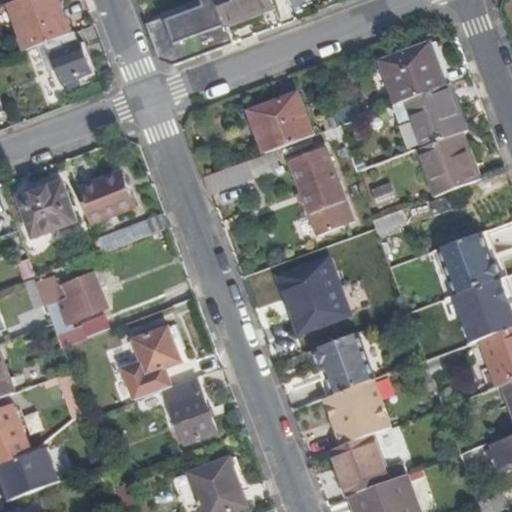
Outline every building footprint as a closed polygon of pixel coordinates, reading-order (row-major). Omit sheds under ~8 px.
[(24,0),(10,5),(22,40),(36,35),(35,32),(59,23),(50,0),(24,0)] [(165,19),(147,26),(160,62),(175,67),(234,45),(228,28),(217,0),(201,0),(204,7),(166,22),(165,19)] [(217,0),(228,28),(274,11),(269,0),(217,0)] [(289,0),(293,9),(306,4),(304,0),(289,0)] [(36,35),(22,40),(18,41),(22,53),(39,47),(70,35),(65,21),(59,23),(35,32),(36,35)] [(70,35),(39,47),(48,71),(58,67),(66,88),(97,76),(85,44),(81,45),(76,33),(70,35)] [(382,64),(398,106),(411,102),(447,88),(431,45),(382,64)] [(447,88),(411,102),(418,119),(429,148),(463,135),(469,133),(451,87),(447,88)] [(250,113),(266,156),(315,138),(299,95),(250,113)] [(418,119),(411,102),(398,106),(397,107),(403,124),(418,119)] [(363,105),(335,116),(336,118),(340,129),(368,118),(363,105)] [(324,123),(328,133),(340,129),(336,118),(324,123)] [(420,151),(438,198),(482,182),(463,135),(429,148),(420,151)] [(327,149),(292,162),(321,237),(356,224),(327,149)] [(206,179),(212,195),(269,172),(264,157),(206,179)] [(80,191),(93,225),(134,208),(121,175),(80,191)] [(380,208),(400,201),(393,183),(374,189),(380,208)] [(20,200),(35,238),(77,222),(62,184),(20,200)] [(377,229),(380,235),(406,226),(401,212),(375,222),(377,229)] [(99,242),(104,254),(171,229),(166,215),(99,242)] [(511,249),(500,219),(464,233),(482,277),(511,265),(511,249)] [(330,259),(279,278),(300,335),(352,316),(330,259)] [(37,279),(30,261),(20,265),(26,283),(37,279)] [(421,271),(408,276),(413,291),(426,286),(421,271)] [(67,287),(79,319),(108,309),(95,276),(67,287)] [(47,305),(55,326),(64,349),(85,341),(80,328),(68,333),(56,302),(61,300),(53,278),(39,284),(47,305)] [(37,279),(26,283),(36,309),(47,305),(39,284),(37,279)] [(166,391),(173,388),(165,369),(183,363),(169,327),(134,340),(148,376),(134,381),(141,400),(166,391)] [(500,388),(504,387),(511,383),(511,329),(482,341),(500,388)] [(378,381),(360,334),(316,351),(323,369),(328,368),(338,396),(378,381)] [(0,353),(0,401),(16,395),(0,353)] [(438,390),(427,362),(417,366),(427,395),(438,390)] [(80,394),(73,373),(59,379),(67,399),(80,394)] [(173,388),(166,391),(187,445),(218,433),(197,379),(173,388)] [(385,389),(381,379),(378,381),(338,396),(319,403),(330,433),(383,413),(375,392),(385,389)] [(15,407),(0,413),(0,467),(33,455),(15,407)] [(375,436),(334,451),(344,479),(341,480),(348,499),(352,497),(393,482),(375,436)] [(511,437),(492,445),(503,475),(511,471),(511,437)] [(230,459),(189,475),(202,511),(235,511),(249,507),(230,459)] [(423,511),(409,476),(393,482),(352,497),(357,511),(423,511)] [(117,490),(124,511),(129,511),(138,509),(129,485),(117,490)] [(480,503),(483,511),(496,511),(508,507),(503,495),(480,503)]
